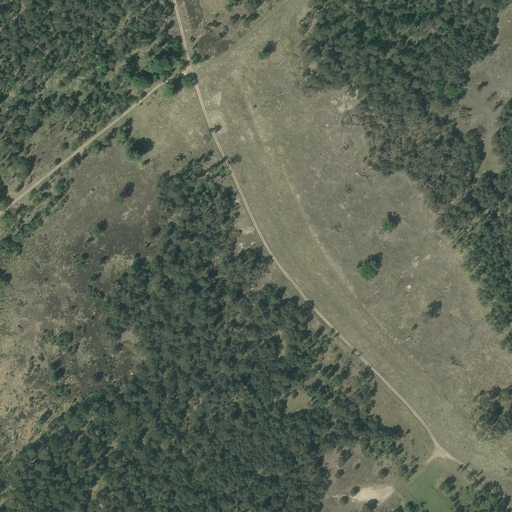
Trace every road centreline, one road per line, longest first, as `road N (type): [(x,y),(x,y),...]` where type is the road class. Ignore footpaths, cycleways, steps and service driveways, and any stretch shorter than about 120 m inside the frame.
road 1 (track): [(174,0),(229,162),(283,270),(446,454),(511,511)]
road 2 (track): [(0,212),(156,85),(204,63)]
